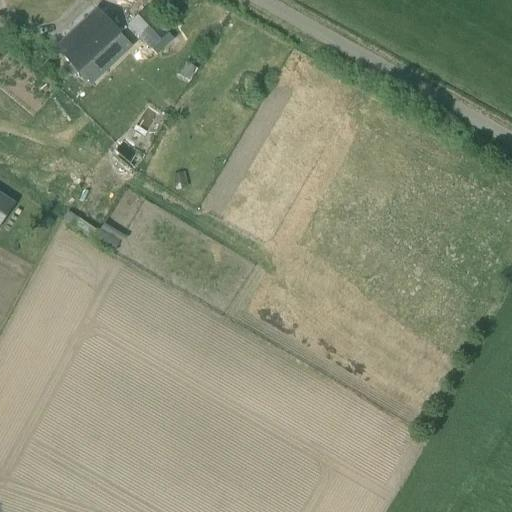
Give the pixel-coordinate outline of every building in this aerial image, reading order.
[(168,33),(144,9),(128,25),(151,49),(168,33)] [(76,29),(55,49),(57,51),(70,66),(77,73),(103,49),(118,35),(95,11),(76,29)] [(69,64),(63,70),(71,79),(77,73),(70,66),(69,64)] [(0,208),(0,244),(20,255),(35,227),(0,208)] [(24,250),(19,264),(28,267),(33,253),(24,250)]
